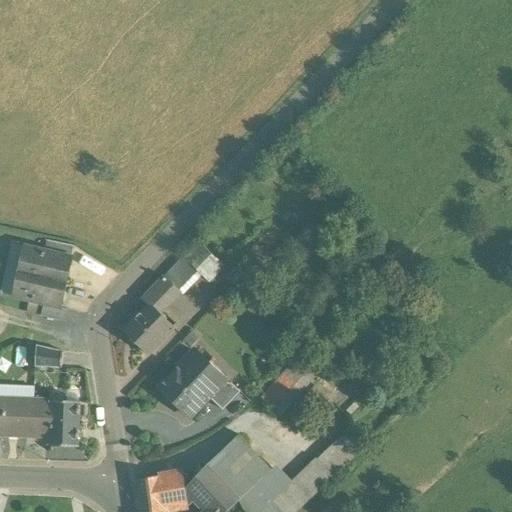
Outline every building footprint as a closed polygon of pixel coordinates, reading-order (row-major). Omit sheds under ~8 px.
[(74,247),(47,241),(44,253),(71,259),(74,247)] [(182,258),(197,273),(209,285),(224,270),(197,244),(182,258)] [(44,253),(13,246),(8,271),(65,284),(71,259),(44,253)] [(182,258),(164,278),(179,292),(197,273),(182,258)] [(254,276),(243,265),(227,281),(243,297),(253,287),(248,283),(254,276)] [(65,284),(8,271),(2,295),(45,304),(60,308),(65,284)] [(179,292),(164,278),(142,301),(149,307),(150,306),(158,314),(179,292)] [(69,311),(45,304),(42,317),(66,323),(69,311)] [(149,307),(124,333),(148,356),(173,329),(158,314),(150,306),(149,307)] [(62,352),(36,346),(35,368),(61,369),(62,352)] [(195,353),(160,389),(189,418),(208,398),(216,390),(215,389),(223,381),(195,353)] [(296,361),(261,400),(280,417),(313,378),(296,361)] [(223,381),(215,389),(216,390),(208,398),(222,411),(240,393),(225,379),(223,381)] [(34,389),(0,387),(0,399),(33,401),(34,389)] [(33,401),(0,399),(0,436),(49,438),(51,402),(50,402),(33,401)] [(66,403),(51,402),(49,438),(48,447),(78,448),(79,403),(66,403)] [(346,433),(316,461),(333,478),(363,450),(346,433)] [(238,437),(206,467),(239,502),(271,472),(238,437)] [(287,489),(271,472),(239,502),(244,511),(297,511),(333,478),(316,461),(287,489)] [(206,467),(186,491),(205,511),(227,511),(239,502),(206,467)] [(182,474),(137,481),(141,511),(163,511),(163,510),(187,506),(186,504),(186,499),(182,474)]
